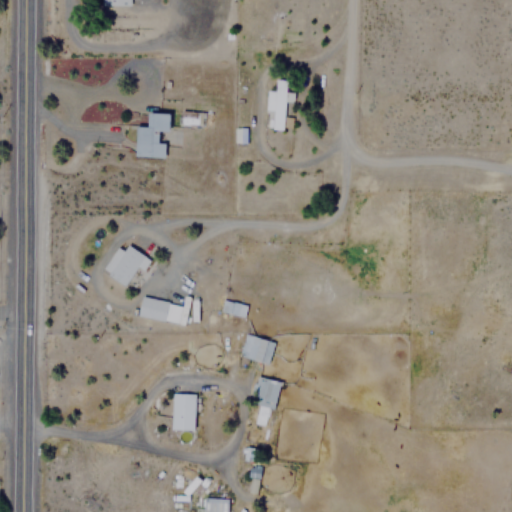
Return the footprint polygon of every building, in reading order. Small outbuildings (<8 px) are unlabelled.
[(287,102),(294,103),(295,94),(288,93),(289,81),(279,80),(278,91),(270,90),(268,103),(270,103),(270,109),(272,110),(270,128),(283,130),(287,102)] [(168,131),(170,112),(146,111),(145,123),(135,123),(133,154),(163,157),(164,141),(157,140),(158,130),(168,131)] [(117,245),(101,270),(124,284),(136,265),(142,268),(149,257),(126,243),(123,249),(117,245)] [(187,306),(141,295),(136,314),(183,325),(187,306)] [(246,305),(222,299),(219,311),(243,316),(246,305)] [(273,342),(243,332),(236,354),(266,364),(273,342)] [(278,380),(254,376),(249,404),(273,408),(278,380)] [(193,393),(171,393),(171,430),(193,430),(193,393)] [(202,511),(226,511),(226,498),(202,498),(202,511)]
